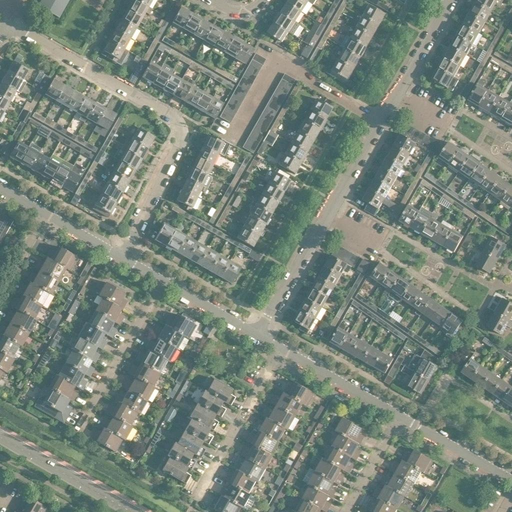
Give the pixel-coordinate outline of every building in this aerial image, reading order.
[(58,19),(68,0),(40,0),(36,7),(58,19)] [(147,8),(132,0),(131,0),(126,10),(141,18),(144,13),(148,15),(151,10),(147,8)] [(151,0),(132,0),(147,8),(151,0)] [(304,0),(288,0),(287,3),(301,12),(307,2),(304,0)] [(475,0),(474,3),(490,12),(494,5),(499,7),(502,0),(475,0)] [(375,5),(386,12),(388,8),(378,2),(375,5)] [(287,3),(280,13),(294,22),(301,12),(287,3)] [(490,12),(474,3),(468,14),(480,20),(484,23),(490,12)] [(330,17),(336,7),(332,4),(326,15),(330,17)] [(345,6),(341,4),(335,15),(339,17),(345,6)] [(369,5),(362,16),(378,25),(385,14),(369,5)] [(171,7),(165,18),(169,21),(175,10),(171,7)] [(179,8),(171,23),(182,29),(190,15),(179,8)] [(141,18),(126,10),(120,20),(135,29),(139,23),(143,25),(146,21),(141,18)] [(294,22),(280,13),(278,11),(272,21),(274,23),(288,32),(293,36),(300,26),(294,22)] [(484,23),(480,20),(468,14),(462,25),(478,34),(484,23)] [(200,20),(190,15),(182,29),(192,35),(200,20)] [(320,25),(324,27),(330,17),(326,15),(320,25)] [(329,26),(333,28),(339,17),(335,15),(329,26)] [(372,36),(378,25),(362,16),(356,27),(372,36)] [(164,31),(169,21),(165,18),(159,29),(164,31)] [(115,31),(130,39),(135,29),(120,20),(115,31)] [(192,35),(203,41),(211,26),(200,20),(192,35)] [(498,31),(502,33),(509,22),(505,20),(498,31)] [(281,42),(288,32),(274,23),(267,33),(277,40),(280,42),(281,42)] [(314,35),(319,38),(324,27),(320,25),(314,35)] [(462,25),(456,36),(472,45),(478,34),(462,25)] [(221,32),(211,26),(203,41),(201,45),(211,51),(213,47),(221,32)] [(322,37),(327,39),(333,28),(329,26),(322,37)] [(372,36),(356,27),(350,38),(366,47),(372,36)] [(158,41),(164,31),(159,29),(154,39),(158,41)] [(124,49),(130,39),(115,31),(109,41),(124,49)] [(492,42),(496,44),(502,33),(498,31),(492,42)] [(232,38),(221,32),(213,47),(224,53),(232,38)] [(313,48),(319,38),(314,35),(312,34),(306,45),(313,48)] [(359,58),(366,47),(350,38),(346,36),(340,47),(344,49),(359,58)] [(456,36),(449,46),(465,56),(469,49),(474,51),(476,47),(472,45),(456,36)] [(327,39),(322,37),(316,48),(320,50),(327,39)] [(171,48),(177,38),(176,38),(172,43),(163,38),(161,42),(171,48)] [(177,38),(171,48),(182,54),(184,50),(174,44),(177,39),(177,38)] [(242,44),(232,38),(224,53),(234,59),(242,44)] [(152,52),(158,41),(154,39),(148,49),(152,52)] [(106,59),(115,64),(117,60),(118,60),(121,54),(125,56),(128,52),(124,49),(109,41),(103,52),(108,55),(106,59)] [(490,55),(496,44),(492,42),(486,53),(490,55)] [(168,54),(170,51),(160,44),(157,50),(141,78),(152,84),(160,69),(159,69),(154,66),(162,53),(163,51),(168,54)] [(253,50),(242,44),(234,59),(245,65),(253,50)] [(306,45),(300,55),(306,59),(313,48),(306,45)] [(465,56),(449,46),(443,57),(459,66),(465,56)] [(320,50),(316,48),(309,61),(315,64),(323,51),(320,50)] [(146,62),(152,52),(148,49),(142,60),(135,56),(146,62)] [(353,69),(359,58),(344,49),(337,60),(353,69)] [(184,50),(182,54),(192,60),(194,56),(184,50)] [(181,56),(170,51),(168,54),(179,60),(181,56)] [(508,64),(510,60),(495,51),(493,55),(508,64)] [(490,55),(486,53),(480,64),(484,66),(490,55)] [(251,60),(262,65),(264,60),(254,54),(251,60)] [(17,55),(13,62),(18,65),(22,58),(17,55)] [(146,62),(135,56),(132,61),(137,64),(134,70),(140,74),(146,62)] [(191,62),(181,56),(179,60),(189,66),(191,62)] [(194,56),(192,60),(203,66),(205,62),(194,56)] [(443,57),(437,68),(453,77),(459,66),(443,57)] [(489,62),(496,65),(501,69),(503,65),(492,58),(489,62)] [(259,71),(262,65),(251,60),(248,65),(259,71)] [(347,80),(353,69),(337,60),(331,71),(347,80)] [(12,62),(6,73),(21,81),(27,71),(12,62)] [(201,68),(191,62),(189,66),(199,72),(201,68)] [(205,62),(203,66),(213,71),(215,68),(205,62)] [(484,66),(480,64),(473,75),(477,77),(484,66)] [(159,69),(160,69),(152,84),(162,89),(170,75),(164,72),(167,67),(162,65),(159,69)] [(259,71),(248,65),(245,70),(256,76),(259,71)] [(511,69),(503,65),(501,69),(511,75),(511,74),(511,69)] [(212,74),(201,68),(199,72),(210,78),(212,74)] [(213,71),(223,77),(226,73),(215,68),(213,71)] [(453,77),(437,68),(431,80),(452,92),(458,80),(453,77)] [(256,76),(245,70),(242,75),(253,81),(256,76)] [(6,73),(0,83),(15,92),(19,94),(25,84),(21,81),(6,73)] [(226,73),(223,77),(234,83),(236,80),(226,73)] [(222,80),(212,74),(210,78),(220,84),(222,80)] [(280,80),(291,85),(294,80),(283,74),(280,80)] [(34,82),(31,87),(38,91),(42,93),(48,82),(50,78),(44,75),(42,78),(38,84),(34,82)] [(170,75),(162,89),(172,95),(180,81),(170,75)] [(253,81),(242,75),(239,80),(250,86),(253,81)] [(471,87),(477,77),(473,75),(467,85),(471,87)] [(180,81),(172,95),(183,101),(191,87),(193,83),(183,77),(180,81)] [(44,95),(55,101),(63,86),(52,80),(44,95)] [(233,86),(222,80),(220,84),(231,90),(233,86)] [(237,86),(247,91),(250,86),(239,80),(237,86)] [(277,85),(288,91),(291,85),(280,80),(277,85)] [(468,101),(479,107),(488,91),(482,88),(484,83),(479,81),(468,101)] [(0,96),(9,102),(15,92),(0,83),(0,96)] [(471,87),(467,85),(466,84),(459,96),(464,99),(471,87)] [(274,90),(285,96),(288,91),(277,85),(274,90)] [(55,101),(65,107),(74,92),(63,86),(55,101)] [(234,91),(244,97),(247,91),(237,86),(234,91)] [(191,87),(183,101),(193,107),(201,93),(191,87)] [(291,101),(298,89),(294,87),(287,98),(291,101)] [(271,95),(282,101),(285,96),(274,90),(271,95)] [(38,91),(32,101),(36,104),(42,93),(38,91)] [(231,96),(241,102),(244,97),(234,91),(231,96)] [(499,98),(488,91),(479,107),(490,114),(499,98)] [(65,107),(75,113),(84,98),(74,92),(65,107)] [(193,107),(203,113),(211,99),(201,93),(193,107)] [(268,100),(279,106),(282,101),(271,95),(268,100)] [(0,110),(3,113),(9,102),(0,96),(0,110)] [(227,102),(238,108),(241,102),(231,96),(227,102)] [(78,120),(83,123),(86,119),(94,104),(84,98),(75,113),(81,116),(78,120)] [(287,98),(281,109),(285,111),(291,101),(287,98)] [(490,114),(500,120),(510,104),(499,98),(490,114)] [(211,99),(203,113),(214,119),(222,105),(211,99)] [(315,99),(309,110),(325,120),(331,108),(315,99)] [(500,120),(511,126),(511,124),(511,99),(510,104),(500,120)] [(265,106),(276,112),(279,106),(268,100),(265,106)] [(30,114),(36,104),(32,101),(30,104),(26,102),(22,109),(26,111),(26,112),(30,114)] [(224,107),(235,113),(238,108),(227,102),(224,107)] [(86,119),(96,125),(105,110),(94,104),(86,119)] [(262,111),(273,117),(276,112),(265,106),(262,111)] [(221,112),(232,118),(235,113),(224,107),(221,112)] [(275,120),(279,122),(285,111),(281,109),(275,120)] [(105,110),(96,125),(107,131),(115,116),(105,110)] [(318,130),(325,120),(309,110),(303,121),(318,130)] [(259,116),(270,122),(273,117),(262,111),(259,116)] [(24,124),(30,114),(26,112),(20,122),(24,124)] [(218,118),(219,118),(229,123),(232,118),(221,112),(218,118)] [(31,117),(42,123),(45,118),(44,119),(33,113),(31,117)] [(267,127),(270,122),(259,116),(256,121),(267,127)] [(111,129),(115,131),(122,120),(118,117),(111,129)] [(42,123),(52,129),(55,124),(45,118),(42,123)] [(27,124),(38,130),(41,126),(30,120),(27,124)] [(279,122),(275,120),(269,131),(273,133),(279,122)] [(254,127),(264,132),(267,127),(256,121),(254,127)] [(303,121),(296,132),(312,141),(318,130),(303,121)] [(18,135),(24,124),(20,122),(14,132),(18,135)] [(52,129),(63,135),(65,131),(62,129),(62,128),(55,124),(52,129)] [(400,135),(405,138),(411,127),(406,124),(400,135)] [(51,132),(41,126),(38,130),(49,136),(51,132)] [(261,138),(264,132),(254,127),(250,132),(261,138)] [(405,138),(410,141),(416,130),(411,127),(405,138)] [(105,140),(109,142),(115,131),(111,129),(105,140)] [(132,140),(147,149),(154,138),(138,129),(132,140)] [(416,130),(410,141),(414,143),(420,133),(416,130)] [(75,137),(65,131),(63,135),(73,141),(75,137)] [(273,133),(269,131),(262,142),(266,144),(271,147),(274,141),(269,139),(273,133)] [(14,132),(8,143),(12,145),(18,135),(14,132)] [(51,132),(49,136),(59,142),(61,138),(51,132)] [(247,137),(258,143),(261,138),(250,132),(247,137)] [(306,152),(312,141),(296,132),(290,143),(306,152)] [(414,143),(415,144),(419,146),(425,135),(420,133),(414,143)] [(399,135),(393,146),(409,155),(415,144),(414,143),(410,141),(405,138),(400,135),(399,135)] [(425,135),(419,146),(424,149),(430,138),(425,135)] [(73,141),(84,147),(86,143),(82,141),(83,140),(76,136),(75,137),(73,141)] [(208,136),(202,147),(217,155),(223,157),(229,145),(221,141),(221,142),(208,136)] [(244,143),(255,149),(258,143),(247,137),(244,143)] [(72,144),(61,138),(59,142),(69,148),(72,144)] [(430,138),(424,149),(429,151),(435,141),(430,138)] [(0,141),(0,145),(2,147),(0,150),(0,153),(5,156),(6,157),(12,145),(8,143),(1,139),(0,141)] [(99,151),(103,153),(109,142),(105,140),(99,151)] [(125,152),(141,161),(147,149),(132,140),(125,152)] [(429,151),(429,152),(434,154),(440,144),(435,141),(429,151)] [(266,144),(262,142),(256,153),(260,156),(266,144)] [(17,143),(8,157),(19,164),(28,149),(17,143)] [(86,143),(84,147),(94,153),(97,149),(86,143)] [(241,148),(252,154),(255,149),(244,143),(241,148)] [(290,143),(284,154),(300,163),(306,152),(290,143)] [(438,158),(448,165),(459,150),(448,143),(438,158)] [(28,149),(19,164),(30,169),(38,155),(40,150),(30,144),(28,149)] [(72,144),(69,148),(80,154),(82,150),(72,144)] [(409,155),(393,146),(387,157),(403,166),(409,155)] [(197,158),(212,165),(217,155),(202,147),(197,158)] [(93,156),(82,150),(80,154),(90,160),(93,156)] [(469,157),(459,150),(448,165),(459,172),(469,157)] [(93,162),(97,164),(103,153),(99,151),(93,162)] [(141,161),(125,152),(118,163),(134,172),(141,161)] [(427,165),(434,154),(429,152),(423,163),(427,165)] [(293,174),(300,163),(284,154),(277,165),(293,174)] [(48,161),(38,155),(30,169),(40,175),(48,161)] [(48,161),(40,175),(50,181),(59,167),(62,161),(51,155),(48,161)] [(240,166),(244,168),(251,157),(246,155),(240,166)] [(396,177),(403,166),(387,157),(380,167),(396,177)] [(479,164),(469,157),(459,172),(469,179),(479,164)] [(212,165),(197,158),(192,169),(207,176),(212,165)] [(252,160),(246,171),(250,174),(256,162),(252,160)] [(59,167),(50,181),(61,187),(72,167),(62,161),(59,167)] [(86,173),(90,175),(97,164),(93,162),(86,173)] [(118,163),(112,175),(128,184),(134,172),(118,163)] [(421,176),(427,165),(423,163),(417,174),(421,176)] [(72,167),(61,187),(71,193),(85,170),(74,164),(72,167)] [(489,172),(479,164),(469,179),(479,186),(489,172)] [(238,178),(244,168),(240,166),(234,176),(238,178)] [(390,188),(396,177),(380,167),(374,178),(390,188)] [(207,176),(192,169),(186,179),(202,187),(202,186),(206,189),(212,178),(207,176)] [(239,182),(243,185),(250,174),(246,171),(239,182)] [(274,172),(267,184),(283,192),(289,181),(274,172)] [(489,172),(479,186),(489,194),(500,179),(489,172)] [(90,175),(86,173),(80,184),(84,186),(90,175)] [(424,177),(434,185),(437,181),(426,173),(424,177)] [(415,187),(421,176),(417,174),(411,185),(415,187)] [(121,195),(128,184),(112,175),(105,186),(121,195)] [(234,176),(228,186),(232,189),(238,178),(234,176)] [(384,198),(390,188),(374,178),(368,189),(384,198)] [(181,190),(196,198),(199,192),(204,194),(206,189),(202,186),(202,187),(186,179),(181,190)] [(500,179),(489,194),(500,201),(510,186),(500,179)] [(431,191),(433,187),(422,180),(420,184),(431,191)] [(437,181),(434,185),(445,192),(447,188),(437,181)] [(239,182),(233,193),(237,195),(243,185),(239,182)] [(84,186),(80,184),(74,195),(78,197),(84,186)] [(283,192),(267,184),(261,194),(276,203),(283,192)] [(408,198),(415,187),(411,185),(404,196),(408,198)] [(105,186),(99,198),(114,207),(121,195),(105,186)] [(226,199),(232,189),(228,186),(222,197),(226,199)] [(511,187),(510,186),(500,201),(510,208),(511,204),(511,187)] [(443,195),(433,187),(431,191),(441,198),(443,195)] [(445,192),(455,199),(458,195),(447,188),(445,192)] [(377,210),(384,198),(368,189),(361,201),(377,210)] [(191,209),(196,198),(181,190),(176,201),(191,209)] [(231,206),(237,195),(233,193),(227,204),(231,206)] [(270,214),(276,203),(261,194),(255,205),(270,214)] [(454,202),(443,195),(441,198),(451,206),(454,202)] [(458,195),(455,199),(465,206),(468,202),(458,195)] [(396,206),(401,208),(402,209),(408,198),(404,196),(398,206),(396,205),(396,206)] [(216,207),(218,208),(220,210),(226,199),(222,197),(216,207)] [(93,208),(92,209),(108,218),(114,207),(99,198),(93,208)] [(451,206),(455,208),(462,213),(464,209),(454,202),(451,206)] [(476,213),(478,210),(468,202),(465,206),(476,213)] [(227,204),(221,215),(225,217),(231,206),(227,204)] [(264,225),(270,214),(255,205),(248,216),(264,225)] [(402,209),(401,208),(396,206),(390,217),(396,220),(402,209)] [(398,221),(409,228),(418,212),(407,206),(398,221)] [(173,207),(171,210),(182,216),(184,213),(173,207)] [(220,210),(218,208),(216,207),(214,211),(210,208),(206,215),(210,218),(208,223),(212,225),(214,220),(220,210)] [(464,209),(462,213),(472,220),(475,216),(464,209)] [(478,210),(476,213),(486,220),(489,217),(478,210)] [(409,228),(420,234),(429,219),(418,212),(409,228)] [(195,219),(184,213),(182,216),(193,223),(195,219)] [(433,213),(429,219),(420,234),(431,240),(440,225),(434,221),(438,216),(433,213)] [(0,241),(11,222),(0,215),(0,241)] [(218,229),(225,217),(221,215),(214,226),(218,229)] [(248,216),(242,227),(258,236),(264,225),(248,216)] [(489,217),(486,220),(496,228),(499,224),(489,217)] [(206,225),(195,219),(193,223),(204,229),(206,225)] [(442,221),(440,225),(431,240),(442,247),(451,231),(453,227),(442,221)] [(154,240),(165,247),(174,231),(163,224),(154,240)] [(499,224),(496,228),(507,235),(509,231),(499,224)] [(217,231),(206,225),(204,229),(215,235),(217,231)] [(242,227),(236,238),(251,247),(258,236),(242,227)] [(165,247),(176,253),(185,237),(174,231),(165,247)] [(228,238),(217,231),(215,235),(226,241),(228,238)] [(462,237),(451,231),(442,247),(453,253),(462,237)] [(464,241),(469,244),(472,239),(467,235),(464,241)] [(196,243),(185,237),(176,253),(187,259),(196,243)] [(239,244),(228,238),(226,241),(237,247),(239,244)] [(491,238),(483,252),(496,259),(497,260),(505,246),(491,238)] [(469,244),(464,241),(461,246),(466,249),(469,244)] [(207,250),(196,243),(187,259),(198,265),(207,250)] [(257,254),(239,244),(237,247),(248,253),(246,257),(253,261),(257,254)] [(342,248),(338,246),(332,256),(336,259),(342,248)] [(45,257),(46,258),(64,269),(69,272),(77,258),(58,248),(55,253),(52,251),(51,253),(48,252),(45,257)] [(336,259),(341,262),(347,251),(342,248),(336,259)] [(218,256),(207,250),(198,265),(208,272),(218,256)] [(341,262),(346,264),(352,254),(347,251),(341,262)] [(497,260),(496,259),(483,252),(475,265),(489,274),(497,260)] [(346,264),(347,265),(351,267),(357,257),(352,254),(346,264)] [(228,262),(218,256),(208,272),(219,278),(228,262)] [(331,256),(325,267),(341,276),(344,270),(348,272),(351,267),(347,265),(346,264),(341,262),(336,259),(332,256),(331,256)] [(351,267),(356,270),(362,260),(357,257),(351,267)] [(33,269),(39,272),(57,282),(64,269),(46,258),(44,264),(41,262),(40,264),(37,262),(33,269)] [(83,279),(86,273),(90,266),(93,261),(90,259),(87,264),(83,271),(79,277),(83,279)] [(356,270),(361,273),(364,275),(370,264),(362,260),(356,270)] [(240,268),(228,262),(219,278),(231,284),(240,268)] [(370,278),(380,285),(389,271),(379,264),(376,262),(371,269),(374,271),(370,278)] [(334,287),(341,276),(325,267),(319,278),(334,287)] [(391,292),(390,292),(400,278),(389,271),(380,285),(386,289),(383,293),(388,296),(391,292)] [(49,295),(57,282),(39,272),(36,277),(33,275),(32,277),(29,276),(26,282),(29,284),(47,294),(49,295)] [(364,275),(361,273),(354,284),(358,286),(364,275)] [(328,298),(334,287),(319,278),(312,289),(328,298)] [(410,286),(400,278),(390,292),(391,292),(400,299),(410,286)] [(79,286),(73,283),(70,289),(72,290),(75,292),(79,286)] [(123,294),(105,283),(97,296),(101,299),(120,310),(121,310),(125,304),(122,302),(123,300),(120,299),(123,294)] [(40,307),(47,294),(29,284),(26,288),(23,287),(22,289),(19,287),(16,293),(21,297),(40,307)] [(352,297),(358,286),(354,284),(348,295),(352,297)] [(411,306),(420,293),(410,286),(400,299),(411,306)] [(322,309),(328,298),(312,289),(306,300),(322,309)] [(431,300),(420,293),(411,306),(416,310),(415,313),(419,316),(421,314),(431,300)] [(355,298),(365,306),(368,302),(357,294),(355,298)] [(352,297),(348,295),(341,306),(345,308),(352,297)] [(9,306),(16,311),(32,320),(40,307),(21,297),(19,301),(16,300),(15,302),(12,300),(9,306)] [(117,315),(120,310),(101,299),(94,312),(113,323),(117,325),(121,319),(119,318),(120,316),(117,315)] [(511,304),(502,299),(496,311),(494,313),(496,314),(509,321),(511,315),(511,304)] [(306,300),(300,311),(315,320),(322,309),(306,300)] [(431,300),(421,314),(431,321),(441,307),(431,300)] [(364,308),(353,301),(351,305),(362,312),(364,308)] [(365,306),(376,313),(378,309),(368,302),(365,306)] [(335,317),(339,319),(345,308),(341,306),(335,317)] [(431,321),(442,328),(451,314),(441,307),(431,321)] [(374,315),(364,308),(362,312),(372,319),(374,315)] [(376,313),(386,320),(388,316),(378,309),(376,313)] [(34,321),(32,320),(16,311),(13,316),(11,314),(10,316),(7,315),(4,321),(9,323),(27,334),(34,321)] [(307,334),(315,320),(300,311),(293,322),(301,326),(299,330),(307,334)] [(110,327),(113,323),(94,312),(86,325),(103,334),(110,339),(114,332),(111,331),(112,329),(110,327)] [(72,317),(67,313),(63,320),(69,323),(72,317)] [(511,322),(509,321),(496,314),(494,313),(487,327),(501,335),(506,326),(510,329),(511,325),(511,322)] [(462,322),(451,314),(442,328),(448,332),(445,335),(453,341),(462,329),(459,326),(462,322)] [(53,331),(55,327),(60,318),(54,315),(46,328),(50,330),(53,331)] [(187,339),(195,326),(176,315),(173,320),(170,319),(167,320),(163,326),(164,326),(183,337),(187,339)] [(385,323),(374,315),(372,319),(382,327),(385,323)] [(388,316),(386,320),(396,327),(399,324),(388,316)] [(328,326),(327,327),(333,330),(339,319),(335,317),(329,327),(328,326)] [(0,328),(0,336),(17,346),(19,347),(27,334),(9,323),(6,329),(3,327),(2,329),(0,328)] [(337,328),(329,343),(340,349),(349,335),(343,331),(346,326),(340,323),(337,328)] [(382,327),(393,334),(395,330),(385,323),(382,327)] [(84,324),(77,337),(96,347),(101,350),(104,345),(102,343),(103,341),(100,339),(103,334),(86,325),(84,324)] [(396,327),(407,335),(409,331),(399,324),(396,327)] [(175,350),(183,337),(164,326),(161,331),(159,330),(158,332),(155,330),(151,337),(156,340),(175,350)] [(326,341),(333,330),(327,327),(321,338),(326,341)] [(395,330),(393,334),(403,341),(406,337),(395,330)] [(409,331),(407,335),(417,342),(419,338),(409,331)] [(359,341),(349,335),(340,349),(351,355),(359,341)] [(0,353),(10,359),(17,346),(0,336),(0,353)] [(93,352),(96,347),(77,337),(69,350),(72,351),(90,362),(93,363),(96,357),(94,356),(95,354),(93,352)] [(430,345),(419,338),(417,342),(427,349),(430,345)] [(482,342),(492,349),(495,345),(484,338),(482,342)] [(168,363),(175,350),(156,340),(154,344),(151,343),(150,345),(148,343),(144,350),(147,351),(165,362),(168,363)] [(351,355),(362,362),(370,347),(359,341),(351,355)] [(430,345),(427,349),(438,356),(440,353),(430,345)] [(492,349),(502,356),(505,352),(495,345),(492,349)] [(362,362),(373,368),(381,354),(370,347),(362,362)] [(72,351),(64,364),(83,375),(88,378),(91,372),(89,370),(90,368),(88,366),(90,362),(72,351)] [(138,355),(134,361),(140,364),(158,375),(165,362),(147,351),(144,356),(142,354),(141,356),(138,355)] [(511,357),(505,352),(502,356),(511,362),(511,357)] [(12,360),(10,359),(0,353),(0,370),(2,372),(5,374),(12,360)] [(373,368),(384,374),(392,360),(381,354),(373,368)] [(398,357),(395,362),(400,365),(403,360),(398,357)] [(411,364),(408,369),(428,381),(436,367),(422,359),(417,368),(411,364)] [(470,359),(460,373),(471,380),(480,366),(470,359)] [(395,362),(387,376),(392,379),(400,365),(395,362)] [(80,380),(83,375),(64,364),(56,377),(73,386),(80,391),(84,384),(82,383),(83,381),(80,380)] [(151,387),(158,375),(140,364),(137,368),(134,367),(133,369),(131,367),(127,374),(134,378),(151,387)] [(490,374),(480,366),(471,380),(481,387),(490,374)] [(408,369),(405,375),(411,378),(406,387),(420,395),(428,381),(408,369)] [(481,387),(492,394),(501,381),(490,374),(481,387)] [(73,386),(56,377),(54,376),(47,389),(49,390),(68,401),(71,402),(74,396),(72,395),(73,393),(70,391),(73,386)] [(125,382),(122,388),(127,391),(146,402),(153,389),(151,387),(134,378),(132,383),(129,381),(128,384),(125,382)] [(213,380),(205,393),(222,402),(229,406),(233,400),(230,399),(231,397),(229,395),(231,390),(213,380)] [(492,394),(502,401),(511,388),(501,381),(492,394)] [(286,388),(282,393),(283,394),(302,405),(307,407),(314,394),(295,383),(292,388),(289,387),(288,389),(286,388)] [(511,386),(511,388),(502,401),(511,408),(511,386)] [(33,407),(62,423),(69,411),(66,409),(68,407),(65,405),(68,401),(49,390),(45,397),(43,397),(40,398),(37,400),(33,407)] [(138,415),(146,402),(127,391),(124,396),(121,394),(120,396),(118,395),(114,401),(117,403),(135,414),(138,415)] [(222,408),(219,407),(222,402),(205,393),(203,391),(195,405),(214,415),(220,418),(223,413),(221,411),(222,408)] [(295,418),(302,405),(283,394),(281,399),(278,397),(277,399),(274,397),(270,404),(276,407),(295,418)] [(128,427),(135,414),(117,403),(114,407),(112,406),(110,408),(108,407),(104,413),(112,417),(128,427)] [(188,418),(190,419),(209,429),(212,431),(216,425),(213,423),(214,421),(211,420),(214,415),(195,405),(188,418)] [(287,431),(295,418),(276,407),(273,411),(270,410),(269,412),(266,411),(263,417),(268,420),(285,429),(287,431)] [(99,427),(102,429),(121,439),(123,441),(131,428),(128,427),(112,417),(109,422),(106,420),(105,422),(102,421),(99,427)] [(361,429),(342,418),(335,432),(340,435),(358,445),(359,446),(363,439),(360,438),(361,436),(358,434),(361,429)] [(206,434),(209,429),(190,419),(183,432),(201,442),(207,445),(210,439),(207,438),(209,436),(206,434)] [(277,443),(285,429),(268,420),(265,424),(262,422),(260,425),(257,423),(253,429),(260,433),(277,443)] [(113,453),(121,439),(102,429),(99,434),(97,432),(96,434),(93,433),(89,439),(113,453)] [(183,432),(175,445),(192,454),(199,459),(203,452),(200,451),(201,449),(198,447),(201,442),(183,432)] [(246,442),(253,446),(270,456),(277,443),(260,433),(257,437),(254,435),(253,437),(250,435),(246,442)] [(340,435),(333,448),(350,458),(356,461),(359,455),(356,453),(358,451),(355,450),(358,445),(340,435)] [(165,457),(167,458),(186,468),(190,470),(193,464),(190,463),(192,460),(189,459),(192,454),(175,445),(173,443),(165,457)] [(292,450),(295,452),(298,454),(302,447),(296,444),(292,450)] [(272,457),(270,456),(253,446),(250,451),(247,449),(246,451),(244,450),(240,455),(246,459),(265,469),(272,457)] [(348,462),(350,458),(333,448),(325,461),(341,470),(348,474),(351,468),(349,466),(350,464),(348,462)] [(407,456),(405,455),(401,461),(402,462),(420,473),(425,475),(433,462),(414,451),(411,456),(408,454),(407,456)] [(184,473),(186,468),(167,458),(160,471),(184,485),(188,478),(185,477),(186,475),(184,473)] [(257,483),(265,469),(246,459),(243,464),(240,462),(239,464),(236,463),(233,469),(237,472),(255,481),(257,483)] [(322,459),(315,472),(333,483),(338,486),(341,480),(339,478),(340,476),(338,475),(341,470),(325,461),(322,459)] [(413,485),(420,473),(402,462),(399,467),(396,465),(395,467),(392,466),(389,471),(395,474),(413,485)] [(227,474),(223,481),(231,485),(247,494),(255,481),(237,472),(235,476),(231,474),(230,476),(227,474)] [(333,489),(330,488),(333,483),(315,472),(307,485),(310,487),(328,497),(330,499),(334,492),(331,491),(333,489)] [(406,499),(413,485),(395,474),(392,480),(389,478),(388,480),(385,479),(382,484),(385,486),(403,497),(406,499)] [(222,488),(218,495),(222,498),(240,508),(244,510),(247,508),(253,499),(252,497),(250,496),(247,494),(231,485),(228,489),(225,488),(224,490),(222,488)] [(396,510),(403,497),(385,486),(382,491),(380,490),(378,492),(375,490),(372,496),(377,499),(396,510)] [(310,487),(303,499),(320,510),(324,511),(325,511),(329,507),(326,506),(328,503),(325,502),(328,497),(310,487)] [(24,509),(29,511),(43,511),(46,508),(24,496),(22,501),(26,503),(25,503),(27,504),(24,509)] [(212,501),(208,507),(216,511),(237,511),(240,508),(222,498),(220,502),(216,500),(215,503),(212,501)] [(295,511),(318,511),(320,510),(303,499),(295,511)] [(394,511),(396,510),(377,499),(374,505),(372,503),(371,505),(368,503),(364,509),(368,511),(394,511)]
